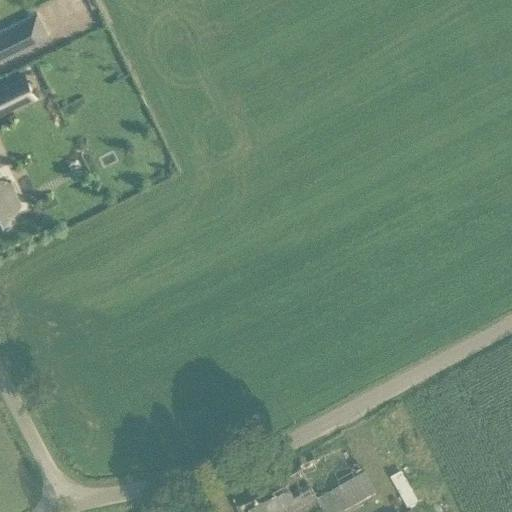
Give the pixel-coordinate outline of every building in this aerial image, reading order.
[(0,47),(4,56),(47,35),(37,13),(0,30),(0,47)] [(17,76),(0,84),(0,92),(7,107),(28,98),(17,76)] [(0,144),(0,208),(15,201),(0,170),(0,147),(1,147),(0,144)] [(232,509),(233,511),(346,511),(375,497),(347,446),(232,509)] [(399,474),(389,479),(406,510),(416,504),(399,474)]
